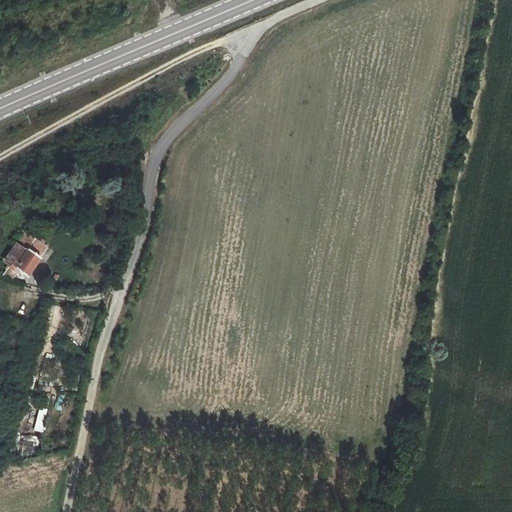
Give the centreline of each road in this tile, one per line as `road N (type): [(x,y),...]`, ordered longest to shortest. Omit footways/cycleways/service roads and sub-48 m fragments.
road 1 (track): [(66,511),(93,377),(141,235),(155,154),(235,73),(248,33)]
road 2 (track): [(248,33),(0,158)]
road 3 (tertiary): [(0,109),(253,0)]
